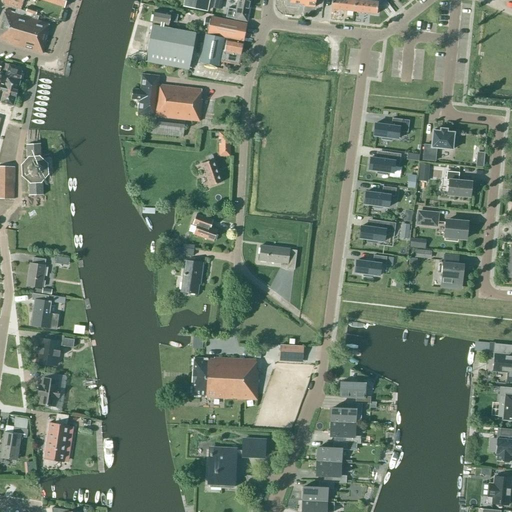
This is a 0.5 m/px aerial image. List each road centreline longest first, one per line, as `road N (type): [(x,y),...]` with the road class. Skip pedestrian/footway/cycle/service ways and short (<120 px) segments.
road 1 (residential): [(327,342),(236,266),(248,82),(266,21)]
road 2 (residential): [(458,0),(445,111),(497,129),(483,293),(511,296)]
road 3 (residential): [(327,342),(367,35)]
road 4 (residential): [(272,511),(327,342)]
